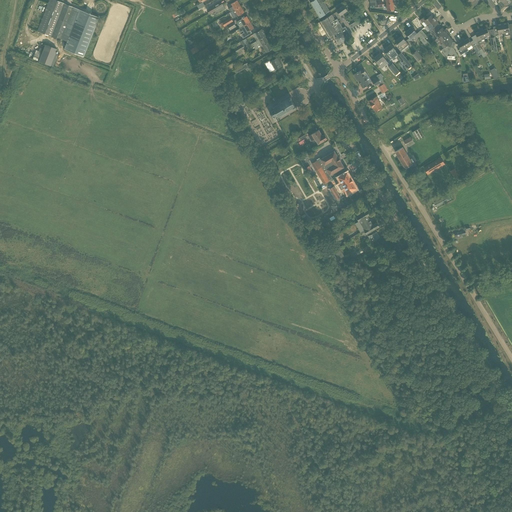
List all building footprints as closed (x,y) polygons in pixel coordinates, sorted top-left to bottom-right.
[(64,48),(84,56),(99,17),(54,0),(49,0),(37,31),(60,40),(60,39),(67,41),(64,48)] [(233,6),(229,9),(231,12),(241,6),(237,0),(236,0),(235,1),(234,2),(231,3),(233,6)] [(213,7),(207,10),(209,14),(212,12),(215,11),(223,5),(221,2),(213,7)] [(313,8),(319,17),(330,11),(324,2),(313,8)] [(223,5),(215,11),(212,12),(214,16),(225,9),(223,5)] [(347,10),(345,6),(344,5),(337,10),(341,15),(347,10)] [(231,12),(230,12),(234,18),(238,15),(238,16),(241,14),(242,14),(242,13),(244,12),(241,6),(231,12)] [(337,19),(335,20),(332,15),(321,21),(330,36),(335,33),(337,36),(336,38),(338,41),(341,42),(344,40),(345,37),(350,34),(345,26),(342,28),(337,19)] [(424,21),(427,25),(436,18),(435,17),(434,17),(435,17),(434,18),(431,15),(428,18),(426,15),(421,20),(423,22),(424,21)] [(242,22),(238,24),(240,28),(243,26),(250,22),(247,16),(244,17),(243,18),(241,19),(242,22)] [(222,23),(224,26),(233,21),(231,18),(222,23)] [(429,30),(431,32),(439,25),(438,23),(436,20),(437,19),(437,20),(437,19),(436,18),(427,25),(428,26),(425,28),(428,31),(429,30)] [(224,26),(223,27),(225,30),(229,28),(232,27),(233,29),(236,27),(233,21),(224,26)] [(240,28),(238,29),(240,32),(243,31),(244,32),(241,34),(243,38),(252,33),(250,30),(254,28),(250,22),(243,26),(240,28)] [(502,24),(504,33),(504,36),(511,34),(511,25),(511,24),(508,24),(508,23),(502,24)] [(504,33),(502,24),(497,25),(497,26),(493,27),(495,36),(499,35),(498,34),(504,33)] [(431,32),(433,35),(437,39),(438,38),(446,31),(445,29),(444,31),(442,28),(440,29),(438,27),(440,26),(439,25),(431,32)] [(416,39),(418,37),(419,36),(417,34),(417,33),(412,27),(405,32),(408,35),(407,37),(410,41),(415,37),(416,39)] [(482,27),(480,28),(484,38),(490,36),(487,28),(483,30),(482,27)] [(486,42),(484,38),(480,28),(478,29),(479,31),(475,33),(480,44),(486,42)] [(262,30),(262,29),(255,32),(255,33),(253,34),(257,41),(259,39),(265,35),(264,33),(265,33),(263,29),(262,30)] [(449,53),(451,47),(447,46),(449,44),(445,39),(448,36),(448,37),(449,36),(448,36),(449,36),(446,33),(448,32),(446,31),(438,38),(441,42),(440,43),(444,48),(447,51),(444,54),(447,57),(449,53)] [(260,47),(269,42),(268,40),(269,39),(267,36),(266,36),(265,35),(259,39),(257,41),(260,47)] [(400,51),(405,47),(408,44),(401,36),(395,41),(397,43),(395,45),(400,51)] [(419,38),(424,44),(427,42),(424,38),(423,36),(422,36),(419,38)] [(463,37),(461,39),(468,50),(473,47),(471,45),(472,45),(468,38),(465,40),(463,37)] [(458,44),(461,49),(458,50),(460,55),(468,50),(461,39),(460,40),(461,42),(458,44)] [(238,47),(235,49),(237,52),(240,50),(244,49),(247,47),(243,40),(242,40),(240,42),(239,43),(236,44),(238,47)] [(267,52),(273,48),(272,46),(273,46),(271,42),(270,42),(269,42),(260,47),(264,53),(266,52),(267,52)] [(38,61),(50,66),(57,49),(45,44),(38,61)] [(390,60),(392,58),(393,58),(398,54),(398,53),(395,50),(396,50),(391,44),(388,47),(387,46),(384,49),(385,51),(386,51),(387,52),(385,54),(385,53),(385,54),(390,60)] [(417,51),(413,54),(418,61),(418,60),(422,57),(417,51)] [(401,52),(398,55),(403,61),(402,62),(404,65),(405,65),(407,67),(411,64),(401,52)] [(381,69),(388,63),(386,60),(385,59),(380,53),(374,58),(376,60),(375,61),(376,61),(378,63),(377,64),(381,69)] [(275,69),(283,65),(278,57),(271,61),(270,60),(268,61),(267,61),(267,62),(265,63),(269,70),(271,73),(276,70),(275,69)] [(392,63),(388,66),(395,75),(399,71),(392,63)] [(236,74),(245,68),(244,65),(235,70),(236,74)] [(358,80),(363,88),(369,84),(363,74),(366,73),(364,69),(361,70),(353,75),(354,76),(354,75),(353,75),(356,74),(359,79),(358,80)] [(491,71),(495,79),(500,76),(495,69),(491,71)] [(378,78),(372,81),(375,86),(378,84),(381,82),(382,82),(383,81),(382,75),(381,73),(377,76),(378,78)] [(381,82),(378,84),(379,86),(379,87),(382,93),(388,90),(384,84),(382,85),(381,82)] [(280,119),(281,119),(280,118),(279,117),(280,116),(279,116),(283,114),(284,114),(283,113),(284,113),(284,114),(287,113),(287,112),(287,111),(287,112),(288,112),(288,111),(291,109),(291,110),(292,109),(295,107),(296,107),(296,106),(296,105),(295,106),(294,103),(293,101),(293,100),(292,100),(291,98),(291,97),(290,96),(290,97),(289,97),(289,98),(286,100),(286,99),(285,99),(286,100),(282,102),(282,101),(281,102),(282,102),(281,103),(281,102),(278,103),(278,104),(277,104),(277,105),(274,107),(274,106),(273,107),(273,108),(274,108),(274,109),(272,110),(271,110),(272,111),(270,113),(270,114),(272,116),(271,116),(272,117),(275,122),(277,120),(278,120),(280,119)] [(373,107),(376,111),(382,107),(376,97),(369,101),(371,103),(370,103),(372,107),(373,107)] [(412,132),(413,135),(417,141),(425,136),(419,128),(412,132)] [(322,135),(319,129),(308,136),(312,141),(315,145),(327,138),(324,134),(322,135)] [(299,140),(304,137),(308,135),(306,131),(294,138),(295,140),(298,139),(299,140)] [(411,137),(403,141),(407,147),(410,145),(411,146),(415,143),(411,137)] [(402,147),(395,151),(398,156),(405,168),(413,164),(402,147)] [(334,151),(321,159),(320,158),(312,163),(324,184),(332,179),(330,175),(344,167),(340,161),(341,160),(339,157),(338,157),(334,151)] [(439,161),(442,160),(441,158),(424,168),(426,172),(427,171),(428,173),(441,166),(439,161)] [(348,193),(356,188),(353,181),(351,178),(351,179),(347,172),(339,177),(342,183),(338,185),(341,189),(342,188),(344,191),(346,189),(348,193)] [(334,186),(330,189),(335,199),(336,200),(340,197),(334,186)] [(359,221),(368,216),(372,214),(369,209),(356,217),(359,221)] [(364,230),(373,225),(371,221),(370,219),(368,216),(359,221),(364,230)] [(366,234),(379,226),(377,222),(373,225),(364,230),(366,234)] [(371,242),(375,240),(380,237),(377,232),(372,235),(368,236),(371,242)] [(326,247),(322,249),(324,254),(329,251),(332,249),(333,249),(338,245),(336,243),(336,241),(330,244),(326,247)]
